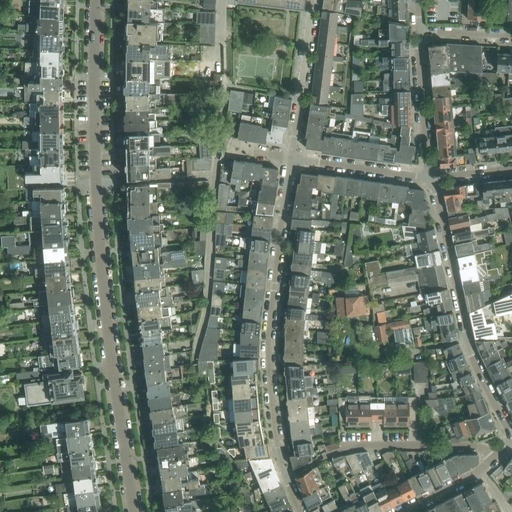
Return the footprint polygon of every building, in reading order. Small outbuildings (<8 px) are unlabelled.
[(63,17),(63,0),(36,0),(32,0),(29,0),(29,15),(33,15),(33,16),(63,17)] [(162,1),(161,0),(127,0),(127,1),(126,5),(128,6),(128,7),(157,9),(157,8),(158,1),(162,1)] [(215,9),(215,0),(203,0),(203,8),(215,9)] [(295,9),(296,0),(287,0),(287,8),(295,9)] [(296,0),(295,9),(304,10),(305,0),(296,0)] [(323,0),(322,8),(344,12),(346,1),(345,0),(323,0)] [(407,11),(407,1),(401,0),(381,0),(373,0),(373,4),(378,5),(382,5),(407,11)] [(487,3),(486,0),(468,0),(467,19),(484,20),(485,20),(486,12),(486,3),(487,3)] [(346,1),(344,12),(354,14),(355,14),(360,15),(362,2),(361,1),(346,1)] [(494,3),(487,3),(486,3),(486,12),(494,12),(494,3)] [(407,20),(407,11),(382,5),(378,5),(377,14),(407,20)] [(165,9),(157,8),(157,9),(128,7),(127,21),(164,23),(165,9)] [(215,25),(215,17),(216,12),(215,12),(197,11),(196,24),(201,24),(204,24),(203,24),(215,25)] [(337,26),(338,13),(322,11),(320,26),(336,28),(336,30),(341,31),(342,26),(337,26)] [(26,22),(26,31),(34,31),(37,31),(37,32),(63,32),(63,17),(33,16),(33,22),(26,22)] [(171,23),(164,23),(127,21),(127,40),(157,41),(157,40),(163,40),(163,28),(171,29),(171,23)] [(408,38),(408,25),(388,21),(389,29),(378,29),(378,39),(378,40),(408,38)] [(335,43),(336,30),(336,28),(320,26),(318,41),(335,43)] [(63,50),(63,32),(37,32),(37,31),(34,31),(34,40),(33,49),(63,50)] [(214,43),(215,36),(200,35),(199,43),(214,43)] [(409,49),(408,38),(378,40),(378,39),(362,39),(362,40),(361,40),(360,45),(388,45),(388,42),(391,42),(391,55),(409,54),(408,49),(409,49)] [(168,59),(169,44),(156,43),(157,41),(127,40),(127,51),(125,52),(125,57),(126,58),(126,59),(168,59)] [(333,56),(335,43),(318,41),(316,56),(333,58),(333,60),(337,61),(338,56),(333,56)] [(496,71),(497,54),(498,47),(446,44),(428,46),(431,73),(448,71),(449,71),(470,72),(474,72),(474,82),(474,85),(476,85),(487,85),(488,81),(495,81),(496,71)] [(62,63),(63,50),(33,49),(33,57),(30,56),(30,62),(62,63)] [(508,72),(509,55),(508,55),(507,54),(504,54),(503,54),(497,54),(496,71),(508,72)] [(331,73),(333,60),(333,58),(316,56),(315,71),(331,73)] [(409,68),(409,56),(376,57),(376,64),(379,63),(379,70),(391,69),(409,68)] [(170,59),(168,59),(126,59),(125,61),(124,65),(126,67),(126,79),(160,80),(160,79),(161,79),(161,77),(170,77),(170,59)] [(25,62),(25,75),(34,75),(62,76),(64,74),(64,70),(62,68),(62,63),(30,62),(25,62)] [(409,79),(409,68),(391,69),(391,73),(384,73),(384,80),(409,79)] [(329,86),(331,73),(315,71),(313,87),(329,88),(329,90),(334,90),(334,86),(329,86)] [(449,77),(449,71),(448,71),(431,73),(432,85),(462,82),(462,77),(454,78),(454,76),(449,77)] [(34,81),(24,81),(24,88),(25,88),(62,89),(62,76),(34,75),(34,81)] [(160,85),(160,80),(126,79),(126,85),(124,86),(124,91),(126,93),(126,94),(156,94),(156,93),(156,85),(160,85)] [(410,91),(409,79),(384,80),(383,80),(383,91),(394,91),(410,91)] [(502,82),(495,81),(488,81),(487,85),(487,94),(494,94),(502,94),(502,82)] [(476,86),(476,85),(474,85),(474,82),(470,82),(462,82),(432,85),(433,97),(451,96),(450,89),(455,89),(455,87),(463,86),(476,86)] [(327,104),(329,90),(329,88),(313,87),(311,102),(327,104)] [(62,89),(25,88),(25,101),(27,101),(37,101),(37,103),(62,103),(62,97),(64,97),(64,90),(62,90),(62,89)] [(244,96),(244,92),(231,90),(230,97),(243,99),(244,96)] [(410,104),(410,91),(394,91),(394,93),(391,93),(391,98),(379,98),(379,104),(382,104),(382,105),(410,104)] [(189,103),(189,94),(160,93),(156,93),(156,94),(126,94),(126,99),(124,101),(124,106),(126,107),(126,108),(156,108),(156,107),(156,99),(160,99),(164,99),(163,103),(189,103)] [(289,109),(291,100),(270,95),(269,102),(265,102),(264,106),(273,107),(273,106),(289,109)] [(351,95),(350,114),(355,115),(363,117),(363,116),(362,116),(359,104),(353,104),(354,95),(351,95)] [(452,107),(451,96),(433,97),(434,109),(452,107)] [(242,106),(243,99),(230,97),(229,104),(242,106)] [(62,117),(62,103),(37,103),(37,104),(30,104),(30,117),(36,117),(62,117)] [(229,104),(228,111),(241,113),(242,106),(229,104)] [(330,108),(310,104),(309,113),(330,116),(330,117),(335,118),(335,113),(330,112),(330,108)] [(382,105),(383,105),(383,116),(392,116),(410,115),(410,104),(382,105)] [(288,118),(289,109),(273,106),(273,107),(272,113),(272,115),(288,118)] [(160,107),(156,107),(156,108),(126,108),(126,113),(124,115),(124,119),(126,121),(155,120),(155,113),(160,113),(160,107)] [(215,119),(215,107),(193,107),(193,120),(215,119)] [(453,119),(452,107),(434,109),(435,121),(453,119)] [(287,126),(288,118),(272,115),(272,113),(267,112),(266,116),(273,117),(272,124),(287,126)] [(329,127),(330,117),(330,116),(309,113),(306,130),(322,132),(323,126),(327,127),(329,127)] [(249,140),(252,116),(241,115),(237,138),(249,140)] [(410,115),(392,116),(392,124),(401,123),(410,125),(411,125),(410,115)] [(268,130),(268,128),(262,127),(262,125),(261,125),(262,117),(258,116),(258,117),(252,116),(249,140),(257,142),(266,143),(266,141),(268,130)] [(25,117),(24,117),(24,124),(32,124),(32,129),(33,129),(33,131),(35,131),(63,131),(62,117),(36,117),(30,117),(25,117)] [(454,132),(453,119),(435,121),(437,134),(454,132)] [(156,120),(155,120),(126,121),(125,123),(125,128),(126,129),(126,134),(160,133),(162,133),(162,127),(156,127),(156,120)] [(412,132),(409,131),(410,125),(401,123),(392,124),(392,128),(401,128),(400,134),(401,134),(400,144),(414,146),(415,145),(413,136),(411,136),(412,132)] [(286,134),(287,126),(272,124),(271,130),(268,130),(266,141),(282,144),(284,133),(286,134)] [(507,150),(505,126),(495,127),(495,129),(497,151),(502,151),(503,151),(506,151),(507,150)] [(339,154),(342,133),(331,132),(332,127),(329,127),(327,127),(326,133),(331,134),(330,137),(324,136),(323,139),(322,150),(321,152),(339,154)] [(497,151),(495,129),(485,130),(485,136),(487,152),(497,151)] [(322,150),(323,139),(321,139),(322,132),(306,130),(305,137),(307,137),(305,147),(322,150)] [(29,141),(29,149),(38,149),(63,149),(63,131),(35,131),(33,131),(32,131),(32,141),(29,141)] [(215,131),(199,131),(199,144),(213,144),(215,131)] [(487,152),(485,136),(480,137),(479,131),(474,131),(477,153),(487,152)] [(455,143),(454,132),(437,134),(438,145),(455,143)] [(160,146),(160,133),(126,134),(127,134),(125,137),(125,140),(127,142),(127,147),(160,146)] [(349,156),(352,135),(342,133),(339,154),(349,156)] [(351,140),(349,156),(358,157),(361,134),(358,134),(357,141),(351,140)] [(361,134),(358,157),(366,158),(369,141),(370,135),(361,134)] [(396,149),(396,150),(396,147),(394,147),(390,146),(390,145),(389,144),(390,138),(387,138),(387,144),(379,143),(377,160),(387,161),(394,162),(394,161),(396,149)] [(377,160),(379,143),(369,141),(366,158),(377,160)] [(412,156),(412,153),(414,153),(415,146),(414,146),(400,144),(395,143),(395,145),(394,147),(396,147),(396,150),(396,149),(394,161),(407,162),(408,163),(411,163),(412,156)] [(458,148),(458,143),(455,143),(438,145),(439,157),(456,155),(456,154),(456,148),(458,148)] [(170,145),(160,146),(127,147),(127,162),(156,160),(156,154),(170,154),(170,145)] [(213,145),(199,145),(199,159),(203,158),(203,157),(204,157),(211,158),(212,158),(213,145)] [(27,149),(25,149),(26,156),(29,156),(29,165),(34,164),(63,163),(63,162),(65,161),(65,157),(63,155),(63,149),(38,149),(29,149),(27,149)] [(469,159),(470,164),(475,164),(474,153),(469,154),(458,155),(457,154),(456,154),(456,155),(439,157),(440,166),(442,167),(466,165),(465,159),(469,159)] [(210,170),(212,158),(211,158),(204,157),(203,157),(203,158),(204,158),(204,170),(210,170)] [(156,168),(156,160),(127,162),(127,163),(126,165),(126,168),(128,171),(128,178),(171,176),(170,168),(156,168)] [(241,179),(244,162),(234,160),(230,183),(236,184),(235,190),(240,192),(240,190),(242,179),(241,179)] [(260,177),(261,167),(262,165),(244,162),(241,179),(242,179),(242,178),(252,180),(253,178),(259,179),(260,177)] [(63,164),(63,163),(34,164),(7,165),(8,188),(33,187),(33,180),(64,179),(63,172),(65,170),(65,166),(63,164)] [(276,179),(278,169),(261,167),(260,177),(263,178),(262,184),(277,187),(278,180),(276,179)] [(316,186),(317,175),(301,173),(300,183),(298,183),(296,190),(312,193),(313,186),(316,186)] [(333,192),(335,176),(318,173),(317,175),(316,186),(316,188),(323,189),(322,191),(333,192)] [(330,218),(330,219),(340,219),(341,215),(336,214),(338,193),(343,194),(346,177),(335,176),(333,192),(331,204),(330,212),(330,218)] [(360,195),(363,180),(346,177),(343,194),(354,196),(354,194),(360,195)] [(511,194),(511,179),(507,180),(503,181),(506,207),(508,207),(510,207),(509,195),(511,194)] [(377,199),(379,183),(363,180),(360,195),(367,196),(367,197),(377,199)] [(208,198),(208,181),(128,185),(128,194),(126,194),(126,203),(128,203),(157,201),(208,198)] [(506,207),(503,181),(493,182),(494,197),(500,196),(501,207),(501,208),(506,207)] [(494,197),(493,182),(482,183),(484,204),(482,204),(483,207),(482,207),(482,208),(489,208),(488,203),(489,203),(488,197),(494,197)] [(388,201),(390,184),(379,183),(377,199),(388,201)] [(230,185),(219,184),(218,191),(229,193),(230,185)] [(274,204),(277,187),(262,184),(261,191),(259,191),(258,201),(274,204)] [(405,204),(408,189),(408,187),(390,184),(388,201),(392,201),(391,207),(398,208),(397,212),(404,213),(406,204),(405,204)] [(466,191),(470,190),(473,189),(473,184),(444,187),(442,189),(444,199),(461,197),(461,196),(466,196),(466,195),(467,195),(466,191)] [(33,188),(34,201),(65,200),(64,187),(33,188)] [(422,201),(423,199),(424,191),(408,189),(405,204),(406,204),(411,205),(410,207),(412,207),(426,209),(427,202),(422,201)] [(315,200),(311,199),(312,193),(296,190),(294,208),(310,210),(311,209),(312,202),(322,204),(321,211),(325,211),(330,212),(331,204),(324,203),(322,202),(321,201),(322,197),(315,196),(315,200)] [(228,200),(229,193),(218,191),(218,198),(228,200)] [(464,209),(461,197),(444,199),(447,211),(464,210),(464,209)] [(227,205),(228,200),(218,198),(217,210),(226,210),(227,205)] [(33,210),(22,211),(23,216),(25,216),(25,217),(31,216),(34,216),(66,215),(66,210),(68,208),(67,203),(65,202),(65,200),(34,201),(32,201),(33,209),(33,210)] [(157,215),(157,201),(128,203),(128,217),(157,215)] [(272,214),(274,204),(258,201),(254,201),(252,212),(272,214)] [(425,227),(427,213),(427,209),(426,209),(412,207),(411,213),(410,213),(408,223),(408,224),(408,226),(423,227),(425,227)] [(469,219),(467,209),(464,209),(464,210),(447,211),(451,229),(471,225),(481,223),(510,216),(508,207),(506,207),(501,208),(501,207),(494,208),(495,213),(486,214),(486,216),(469,219)] [(315,217),(316,211),(316,210),(311,209),(310,210),(294,208),(292,216),(315,217)] [(225,223),(226,212),(217,211),(216,222),(225,223)] [(369,212),(368,222),(375,223),(376,217),(376,213),(369,212)] [(34,216),(31,216),(31,230),(35,230),(35,231),(67,229),(66,215),(34,216)] [(159,215),(157,215),(128,217),(129,226),(130,226),(131,232),(161,231),(161,230),(163,230),(163,223),(159,223),(159,215)] [(271,228),(272,216),(254,215),(253,226),(271,228)] [(328,226),(328,221),(292,218),(291,228),(297,228),(310,230),(310,229),(311,224),(328,226)] [(225,234),(225,223),(216,222),(216,233),(225,234)] [(482,229),(481,223),(471,225),(471,227),(451,231),(454,243),(495,234),(493,227),(482,229)] [(424,231),(423,227),(408,226),(402,225),(405,239),(417,237),(418,242),(433,239),(432,237),(436,236),(434,228),(424,231)] [(270,239),(271,228),(253,226),(251,237),(270,239)] [(312,241),(314,229),(310,229),(310,230),(297,228),(295,240),(312,241)] [(68,244),(67,229),(35,231),(35,230),(31,230),(30,231),(30,245),(30,246),(68,244)] [(162,238),(161,231),(131,232),(129,232),(130,240),(131,240),(132,250),(160,246),(160,245),(167,244),(167,237),(162,238)] [(225,246),(225,234),(216,233),(215,245),(225,246)] [(7,247),(16,247),(16,246),(15,235),(1,236),(2,247),(7,247)] [(246,236),(245,248),(250,249),(268,251),(270,239),(251,237),(246,236)] [(438,247),(436,236),(432,237),(433,239),(418,242),(410,243),(413,253),(438,247)] [(476,239),(454,244),(456,255),(489,248),(488,243),(477,245),(476,239)] [(205,254),(206,240),(200,241),(200,240),(194,241),(196,255),(205,254)] [(319,253),(321,242),(319,242),(312,241),(295,240),(294,251),(312,253),(313,252),(318,253),(319,254),(319,253)] [(353,243),(347,244),(345,255),(352,254),(355,253),(353,243)] [(69,258),(68,244),(30,246),(30,245),(16,246),(16,247),(7,247),(8,255),(36,253),(37,260),(69,258)] [(161,253),(160,246),(132,250),(132,251),(130,252),(131,256),(132,257),(133,264),(185,257),(184,250),(171,251),(171,252),(161,253)] [(267,262),(268,251),(250,249),(249,260),(267,262)] [(484,255),(492,254),(491,249),(457,257),(459,269),(482,264),(481,258),(485,257),(484,255)] [(439,250),(415,255),(418,266),(426,264),(426,266),(441,263),(439,250)] [(311,264),(312,253),(294,251),(293,262),(311,264)] [(353,265),(352,254),(345,255),(343,266),(353,265)] [(215,256),(214,268),(226,269),(227,258),(215,256)] [(186,264),(185,257),(133,264),(135,279),(164,275),(164,273),(163,274),(163,266),(172,265),(173,266),(186,264)] [(69,259),(69,258),(37,260),(37,267),(35,267),(36,276),(70,272),(69,267),(70,267),(72,265),(71,260),(70,259),(69,259)] [(238,259),(237,266),(245,267),(245,265),(248,265),(248,272),(266,274),(267,262),(249,260),(244,260),(238,259)] [(310,270),(311,264),(293,262),(293,263),(291,264),(291,267),(292,268),(291,273),(310,275),(315,276),(322,277),(322,276),(327,276),(328,288),(332,288),(334,288),(338,288),(338,273),(331,272),(327,272),(310,270)] [(376,262),(366,264),(368,274),(378,272),(376,262)] [(447,289),(441,263),(426,266),(426,264),(418,266),(414,267),(386,272),(386,273),(367,277),(369,287),(388,283),(389,286),(418,280),(420,293),(426,292),(427,293),(447,289)] [(487,269),(486,263),(482,264),(459,269),(462,282),(499,274),(497,267),(487,269)] [(225,280),(226,269),(214,268),(214,279),(225,280)] [(204,282),(204,269),(191,270),(192,283),(204,282)] [(72,287),(70,272),(36,276),(36,283),(38,283),(39,291),(72,287)] [(264,287),(266,274),(248,272),(246,285),(264,287)] [(310,275),(291,273),(291,278),(290,279),(289,282),(290,283),(290,284),(309,286),(310,275)] [(490,289),(488,280),(499,277),(499,274),(462,282),(465,294),(489,289),(490,289)] [(166,286),(164,275),(135,279),(135,284),(134,284),(135,289),(136,290),(136,291),(166,287),(166,286)] [(224,294),(225,283),(214,281),(212,293),(222,294),(224,294)] [(241,284),(239,296),(245,297),(263,299),(264,287),(246,285),(241,284)] [(307,297),(309,286),(290,284),(289,295),(307,297)] [(169,286),(166,286),(166,287),(136,291),(136,292),(135,293),(135,299),(136,299),(137,305),(172,301),(172,294),(169,294),(169,286)] [(369,313),(368,295),(358,296),(357,286),(346,287),(347,297),(336,297),(337,315),(369,313)] [(72,289),(72,287),(39,291),(39,298),(34,298),(34,305),(38,305),(38,308),(73,304),(73,297),(74,296),(73,288),(72,289)] [(449,299),(447,289),(427,293),(428,298),(430,298),(430,302),(435,302),(449,299)] [(485,305),(492,302),(489,289),(465,294),(469,313),(485,305)] [(485,305),(469,313),(474,338),(499,337),(511,336),(511,292),(492,302),(485,305)] [(221,306),(222,294),(212,293),(211,304),(221,306)] [(306,308),(307,297),(289,295),(288,306),(306,308)] [(261,310),(263,299),(245,297),(244,308),(261,310)] [(451,309),(449,299),(435,302),(436,306),(427,308),(427,309),(423,309),(424,315),(451,309)] [(173,306),(172,301),(137,305),(138,311),(137,312),(137,317),(139,317),(139,320),(170,315),(172,315),(171,306),(173,306)] [(75,318),(73,304),(38,308),(39,315),(42,315),(42,322),(75,318)] [(220,317),(221,306),(211,304),(210,316),(218,317),(220,317)] [(383,304),(372,306),(373,313),(384,311),(383,304)] [(305,313),(306,308),(288,306),(287,308),(286,309),(286,311),(287,312),(287,317),(316,321),(317,315),(305,313)] [(260,321),(261,310),(244,308),(243,318),(242,319),(260,321)] [(454,320),(452,312),(430,317),(431,319),(424,320),(426,326),(454,320)] [(171,319),(170,315),(139,320),(138,321),(138,326),(140,326),(141,332),(180,327),(179,324),(171,324),(171,319)] [(217,328),(218,317),(210,316),(207,327),(217,328)] [(316,324),(316,321),(287,317),(286,323),(285,324),(284,326),(286,327),(285,329),(303,331),(303,329),(304,323),(316,324)] [(76,318),(75,318),(42,322),(43,324),(43,329),(41,329),(42,337),(44,337),(44,336),(77,333),(76,327),(78,325),(78,320),(76,318)] [(259,329),(260,321),(242,319),(242,331),(259,333),(259,329)] [(390,350),(397,349),(403,348),(403,346),(413,344),(412,334),(410,327),(408,320),(374,326),(374,325),(373,325),(360,327),(362,343),(373,342),(373,341),(376,340),(376,341),(387,340),(386,330),(392,329),(391,325),(393,325),(396,344),(389,345),(390,350)] [(456,329),(454,320),(426,326),(426,330),(433,329),(434,334),(456,329)] [(219,342),(220,328),(217,328),(207,327),(203,342),(217,343),(217,342),(219,342)] [(141,337),(140,338),(141,343),(142,344),(142,345),(168,341),(170,341),(169,333),(172,332),(172,328),(141,332),(141,337)] [(303,341),(303,331),(285,329),(285,336),(285,339),(303,341)] [(458,338),(456,329),(434,334),(436,341),(458,338)] [(259,344),(259,333),(242,331),(241,344),(259,344)] [(79,351),(77,333),(44,336),(44,337),(45,346),(50,345),(51,354),(79,351)] [(303,355),(303,343),(303,341),(285,339),(285,348),(284,350),(284,351),(285,352),(285,353),(303,355)] [(493,342),(495,339),(475,340),(477,344),(479,349),(493,342)] [(483,358),(503,348),(503,347),(507,345),(505,341),(501,342),(499,339),(495,339),(493,342),(479,349),(483,358)] [(170,353),(168,341),(142,345),(144,358),(168,354),(170,353)] [(217,359),(217,343),(203,342),(198,360),(207,360),(217,359)] [(258,356),(259,344),(241,344),(240,355),(258,356)] [(463,353),(459,344),(443,350),(442,347),(435,349),(429,349),(430,355),(437,353),(438,356),(445,354),(447,359),(463,353)] [(326,354),(334,355),(335,346),(326,345),(326,354)] [(503,348),(483,358),(487,367),(501,359),(501,358),(503,357),(506,355),(503,348)] [(45,356),(44,357),(44,361),(46,362),(47,369),(81,365),(80,360),(82,358),(81,354),(79,351),(51,354),(45,355),(45,356)] [(168,354),(144,358),(145,362),(143,364),(144,367),(146,369),(146,370),(167,367),(167,366),(174,365),(173,353),(170,353),(168,354)] [(303,365),(303,355),(285,353),(285,360),(286,364),(303,366),(303,365)] [(451,371),(468,362),(463,353),(447,359),(440,361),(443,368),(449,366),(451,371)] [(491,376),(511,364),(511,357),(505,361),(503,357),(501,358),(501,359),(487,367),(491,376)] [(258,372),(258,369),(258,358),(251,358),(233,360),(234,373),(256,372),(258,372)] [(207,360),(198,360),(199,368),(207,368),(207,362),(207,360)] [(428,382),(427,362),(420,362),(421,382),(428,382)] [(458,378),(471,371),(468,362),(451,371),(452,375),(450,376),(452,381),(458,378)] [(0,364),(0,375),(11,375),(11,365),(0,364)] [(315,369),(315,365),(308,365),(303,365),(303,366),(286,364),(286,370),(285,371),(285,373),(286,375),(286,376),(304,376),(303,369),(308,369),(315,369)] [(511,370),(511,364),(491,376),(493,381),(495,385),(511,376),(510,372),(511,370)] [(181,365),(167,367),(146,370),(146,371),(144,372),(145,378),(147,378),(148,383),(169,380),(183,378),(181,365)] [(352,366),(335,367),(336,374),(353,373),(352,366)] [(34,370),(16,373),(17,378),(22,377),(22,378),(34,376),(39,375),(39,373),(40,373),(43,373),(43,372),(43,370),(42,369),(34,370)] [(31,383),(25,384),(28,405),(85,397),(83,387),(84,387),(84,385),(85,383),(84,377),(82,376),(82,374),(74,375),(73,369),(66,370),(66,372),(55,373),(54,369),(43,370),(43,372),(43,373),(43,374),(44,381),(40,382),(39,379),(31,380),(31,383)] [(458,388),(475,380),(471,371),(458,378),(452,381),(452,382),(451,382),(454,387),(457,386),(458,388)] [(257,384),(256,372),(234,373),(232,374),(233,386),(257,384)] [(511,375),(511,376),(495,385),(500,393),(511,386),(511,375)] [(304,376),(286,376),(286,386),(305,387),(310,386),(310,387),(313,386),(312,376),(304,376)] [(171,393),(169,380),(148,383),(148,388),(147,389),(148,395),(149,395),(150,396),(171,393)] [(464,395),(479,388),(475,380),(458,388),(457,386),(454,387),(455,389),(452,390),(455,397),(465,396),(464,395)] [(258,396),(257,384),(233,386),(234,398),(258,396)] [(330,384),(328,385),(328,393),(331,393),(337,392),(337,384),(334,384),(330,384)] [(315,394),(314,386),(313,386),(310,387),(310,386),(305,387),(286,386),(286,387),(287,398),(306,396),(306,395),(315,394)] [(511,386),(500,393),(504,402),(511,397),(511,386)] [(483,397),(479,388),(464,395),(465,396),(468,403),(474,402),(473,400),(483,397)] [(179,391),(171,393),(150,396),(150,397),(149,398),(150,403),(151,404),(151,409),(173,406),(173,405),(181,404),(179,391)] [(288,400),(287,401),(287,403),(288,404),(289,409),(307,408),(314,407),(312,395),(306,396),(287,398),(288,400)] [(359,426),(358,395),(347,395),(347,397),(338,397),(338,406),(339,421),(340,421),(340,418),(346,418),(346,426),(359,426)] [(371,395),(358,395),(359,426),(371,426),(371,421),(377,421),(377,397),(371,397),(371,395)] [(259,408),(258,396),(234,398),(235,410),(259,408)] [(384,397),(377,397),(377,421),(384,421),(384,425),(396,425),(396,403),(385,403),(384,397)] [(415,420),(415,397),(396,397),(396,403),(396,425),(409,425),(409,417),(415,417),(415,420)] [(444,398),(437,398),(438,405),(437,405),(440,415),(448,413),(447,410),(455,408),(453,398),(453,397),(445,399),(444,398)] [(483,397),(473,400),(474,402),(468,403),(467,404),(471,416),(445,425),(452,442),(460,442),(460,441),(459,438),(473,434),(476,441),(495,436),(497,433),(483,397)] [(185,404),(181,404),(173,405),(173,406),(151,409),(152,410),(151,411),(151,416),(153,416),(153,421),(183,417),(187,416),(186,407),(197,406),(197,402),(185,404)] [(289,415),(288,416),(289,418),(290,419),(290,420),(308,418),(315,417),(314,411),(314,407),(307,408),(289,409),(289,415)] [(260,420),(259,408),(235,410),(236,422),(260,420)] [(183,430),(182,420),(184,419),(183,417),(153,421),(154,427),(153,427),(154,433),(156,433),(156,434),(177,431),(183,430)] [(61,429),(41,431),(42,439),(66,435),(67,435),(90,432),(88,418),(60,422),(61,429)] [(309,424),(308,418),(290,420),(291,432),(309,430),(322,428),(321,423),(309,424)] [(262,431),(260,420),(236,422),(238,433),(262,431)] [(323,432),(322,428),(309,430),(291,432),(292,437),(293,444),(312,440),(311,434),(323,432)] [(194,429),(183,430),(177,431),(156,434),(156,439),(155,440),(156,445),(157,446),(183,443),(183,442),(182,436),(187,435),(186,432),(194,431),(194,429)] [(264,443),(262,431),(238,433),(240,446),(244,445),(264,443)] [(57,444),(56,444),(57,453),(64,452),(92,448),(92,447),(94,445),(93,440),(91,439),(90,432),(67,435),(67,437),(57,438),(57,444)] [(295,454),(314,451),(312,440),(293,444),(295,454)] [(188,442),(183,442),(183,443),(157,446),(157,447),(156,448),(157,452),(158,453),(160,463),(177,461),(177,460),(180,459),(180,458),(189,457),(188,450),(189,450),(188,442)] [(270,457),(268,445),(267,442),(264,443),(244,445),(246,459),(270,457)] [(340,447),(338,442),(325,446),(325,447),(327,452),(340,447)] [(57,453),(56,453),(58,461),(61,461),(61,466),(94,461),(92,448),(64,452),(57,453)] [(317,456),(316,451),(314,451),(295,454),(290,456),(293,468),(317,456)] [(373,464),(367,451),(355,453),(354,453),(362,469),(363,471),(368,469),(367,467),(373,464)] [(394,456),(392,452),(392,451),(387,451),(382,454),(385,460),(387,464),(392,462),(390,458),(394,456)] [(425,490),(409,458),(405,451),(399,451),(413,475),(408,478),(408,479),(415,494),(425,490)] [(451,476),(438,451),(432,451),(438,462),(435,464),(431,458),(434,464),(443,481),(451,476)] [(477,461),(478,454),(455,454),(449,457),(446,452),(438,451),(451,476),(476,463),(477,461)] [(222,452),(224,465),(236,464),(234,460),(226,452),(222,452)] [(362,469),(354,453),(345,455),(354,473),(362,469)] [(345,460),(343,455),(332,460),(335,465),(345,460)] [(421,460),(416,462),(413,456),(409,458),(425,490),(434,485),(424,467),(421,460)] [(190,463),(189,457),(180,458),(180,459),(177,460),(177,461),(160,463),(161,469),(159,471),(160,476),(187,472),(188,472),(187,463),(190,463)] [(272,463),(270,457),(246,459),(234,460),(236,464),(239,468),(252,463),(255,470),(272,463)] [(511,472),(511,457),(503,471),(510,476),(511,472)] [(433,463),(424,467),(434,485),(443,481),(434,464),(431,458),(433,463)] [(96,474),(94,461),(61,466),(62,471),(67,471),(68,479),(96,474)] [(386,475),(380,462),(374,465),(380,477),(386,475)] [(276,473),(272,463),(255,470),(259,481),(276,473)] [(326,484),(328,483),(319,465),(296,477),(303,495),(326,484)] [(188,472),(187,472),(160,476),(162,477),(164,490),(182,488),(182,483),(186,483),(187,485),(189,485),(189,486),(190,486),(193,486),(200,485),(199,478),(196,478),(195,471),(188,472)] [(264,492),(281,484),(278,477),(276,473),(259,481),(261,486),(254,489),(256,499),(262,497),(260,493),(264,491),(264,492)] [(57,495),(65,493),(98,488),(97,482),(99,480),(98,475),(96,475),(96,474),(68,479),(69,486),(65,487),(64,483),(55,485),(57,495)] [(415,494),(408,479),(401,482),(399,477),(395,479),(398,484),(397,485),(404,500),(415,494)] [(341,478),(335,480),(338,486),(344,497),(347,503),(342,506),(345,511),(358,511),(345,485),(344,483),(341,478)] [(394,505),(386,490),(382,481),(371,487),(383,511),(394,505)] [(185,487),(182,488),(164,490),(164,496),(163,498),(164,502),(166,503),(166,504),(190,501),(190,500),(194,500),(195,500),(195,496),(212,493),(211,483),(200,485),(193,486),(194,490),(186,492),(185,487)] [(370,511),(360,491),(355,493),(350,483),(345,485),(358,511),(370,511)] [(484,511),(492,511),(489,505),(492,503),(482,483),(481,483),(472,487),(482,507),(484,511)] [(285,494),(281,484),(264,492),(268,502),(285,494)] [(332,496),(326,484),(303,495),(309,507),(332,496)] [(371,487),(370,484),(360,489),(360,491),(370,511),(380,511),(383,511),(371,487)] [(404,500),(397,485),(386,490),(394,505),(404,500)] [(511,489),(506,485),(503,491),(511,496),(510,497),(511,497),(511,495),(511,489)] [(472,487),(464,492),(472,507),(474,511),(482,507),(472,487)] [(100,501),(98,488),(65,493),(57,495),(55,495),(56,500),(59,499),(60,508),(67,507),(100,501)] [(471,508),(462,492),(453,497),(461,511),(467,511),(466,511),(471,508)] [(253,493),(244,495),(246,504),(249,503),(249,506),(255,506),(253,493)] [(274,511),(290,505),(285,494),(268,502),(272,511),(274,511)] [(461,511),(453,497),(443,502),(447,511),(461,511)] [(325,499),(309,507),(311,511),(320,511),(318,507),(322,505),(327,503),(325,499)] [(345,511),(342,506),(338,508),(334,499),(328,502),(332,511),(345,511)] [(166,505),(164,506),(165,510),(167,511),(201,511),(200,500),(195,500),(194,500),(190,500),(190,501),(166,504),(166,505)] [(101,505),(100,501),(67,507),(68,511),(103,511),(104,511),(103,507),(101,505)] [(332,511),(328,502),(327,503),(322,505),(325,511),(332,511)] [(447,511),(443,502),(434,507),(436,511),(447,511)]
